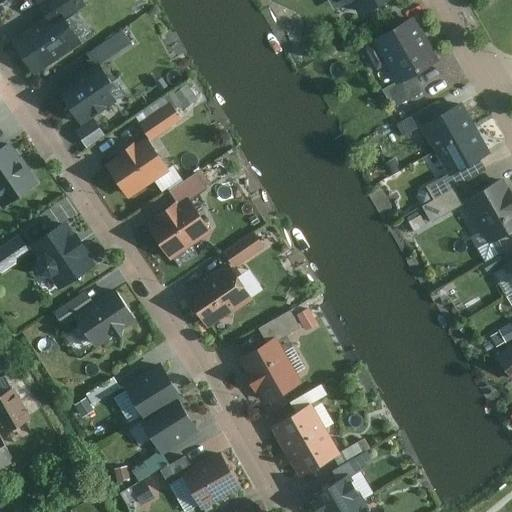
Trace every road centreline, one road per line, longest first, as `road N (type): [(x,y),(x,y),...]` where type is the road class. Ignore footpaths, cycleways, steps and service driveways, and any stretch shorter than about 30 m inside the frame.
road 1 (residential): [(289,511),(239,420),(0,64)]
road 2 (residential): [(511,118),(443,0)]
